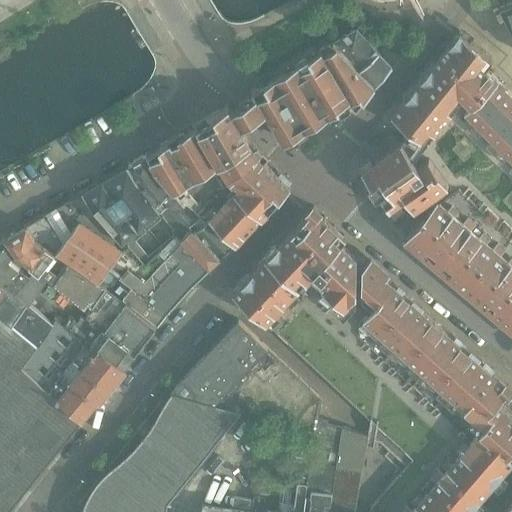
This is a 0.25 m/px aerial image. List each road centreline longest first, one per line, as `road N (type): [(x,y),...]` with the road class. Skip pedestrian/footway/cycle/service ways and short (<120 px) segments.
road 1 (residential): [(37,511),(312,178)]
road 2 (residential): [(511,365),(312,178)]
road 3 (residential): [(0,221),(205,99),(213,75)]
road 4 (residential): [(312,178),(459,0)]
road 5 (residential): [(312,178),(213,75)]
